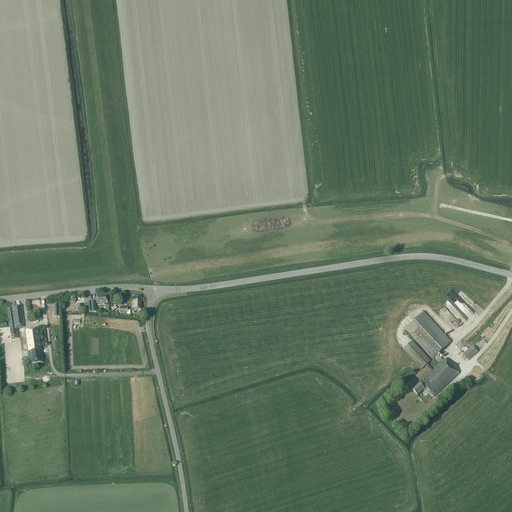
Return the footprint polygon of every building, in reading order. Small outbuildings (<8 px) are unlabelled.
[(96,304),(103,303),(103,304),(104,304),(104,305),(105,306),(107,306),(107,305),(107,296),(101,296),(101,295),(96,296),(96,304)] [(133,297),(133,310),(141,310),(141,299),(140,299),(140,297),(133,297)] [(87,302),(88,312),(96,311),(95,301),(87,302)] [(23,305),(13,306),(15,328),(25,327),(23,305)] [(433,359),(434,358),(440,363),(432,370),(427,364),(431,361),(412,341),(403,349),(422,369),(425,366),(431,372),(423,379),(424,380),(413,391),(417,395),(425,388),(434,397),(459,374),(445,358),(442,361),(437,355),(451,342),(424,312),(405,329),(433,359)] [(29,365),(43,363),(43,358),(42,358),(41,354),(42,354),(38,328),(24,330),(29,365)] [(463,354),(468,360),(478,352),(473,346),(463,354)] [(448,388),(451,391),(457,386),(454,383),(448,388)]
